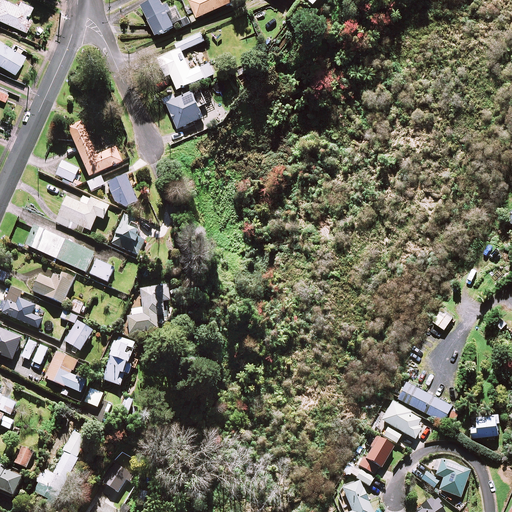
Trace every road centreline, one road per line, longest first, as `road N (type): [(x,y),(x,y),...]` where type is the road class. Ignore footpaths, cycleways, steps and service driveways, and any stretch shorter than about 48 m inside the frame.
road 1 (residential): [(0,200),(76,20)]
road 2 (residential): [(393,499),(410,460),(450,446),(475,460),(489,511)]
road 3 (residential): [(150,145),(101,34),(76,20)]
